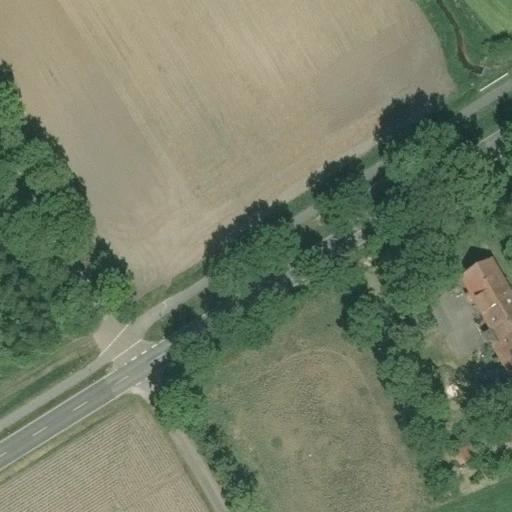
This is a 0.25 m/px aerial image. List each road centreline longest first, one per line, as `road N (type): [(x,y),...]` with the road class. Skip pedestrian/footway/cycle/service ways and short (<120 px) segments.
road 1 (tertiary): [(137,369),(511,140)]
road 2 (residential): [(0,153),(137,369)]
road 3 (track): [(222,511),(137,369)]
road 4 (tertiary): [(0,457),(137,369)]
